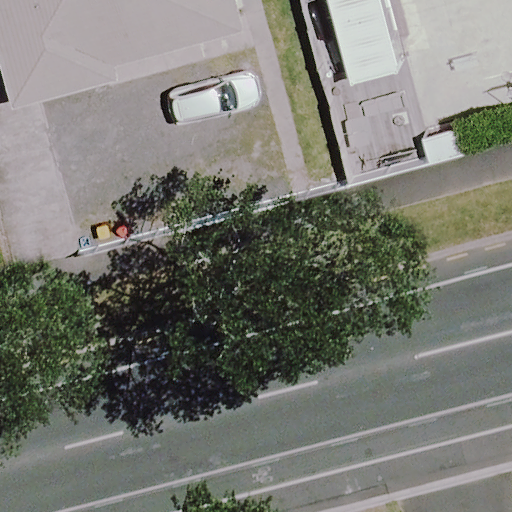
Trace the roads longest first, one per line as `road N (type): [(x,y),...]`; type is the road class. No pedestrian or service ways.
road 1 (secondary): [(511,330),(0,465)]
road 2 (unknown): [(365,369),(417,511)]
